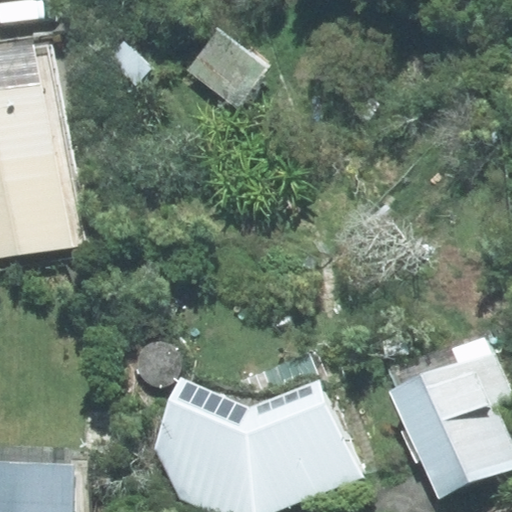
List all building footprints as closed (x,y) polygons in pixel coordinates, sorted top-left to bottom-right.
[(225,34),(192,75),(240,113),(273,72),(225,34)] [(131,50),(116,67),(139,87),(154,70),(131,50)] [(56,92),(0,99),(0,260),(78,250),(56,92)] [(408,395),(400,398),(443,503),(511,473),(511,457),(493,412),(511,403),(511,381),(490,332),(397,370),(408,395)] [(294,511),(370,482),(330,385),(259,415),(190,385),(146,488),(203,511),(294,511)] [(81,511),(84,471),(0,466),(0,511),(81,511)]
